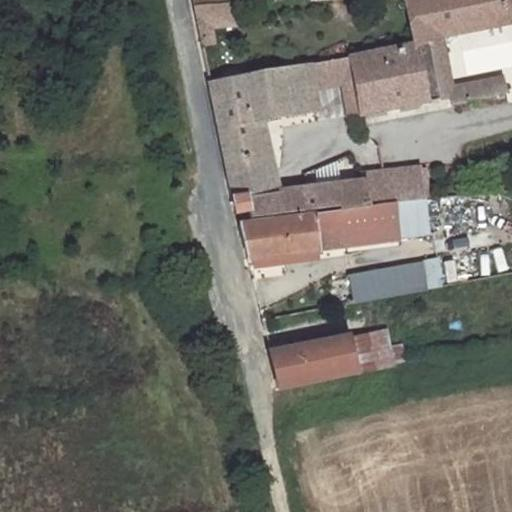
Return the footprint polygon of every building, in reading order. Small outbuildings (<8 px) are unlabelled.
[(505,0),(404,0),(415,43),(427,41),(442,38),(510,24),(505,0)] [(442,38),(427,41),(439,101),(449,99),(450,105),(505,94),(502,77),(452,87),(442,38)] [(415,43),(350,56),(361,114),(427,101),(415,43)] [(350,56),(317,62),(321,89),(340,85),(346,117),(361,114),(350,56)] [(317,62),(309,63),(314,90),(321,89),(317,62)] [(260,156),(253,121),(318,110),(314,90),(309,63),(208,83),(229,177),(274,171),(270,153),(260,156)] [(395,203),(425,200),(421,167),(363,174),(364,180),(367,207),(395,203)] [(274,171),(229,177),(233,197),(278,191),(274,171)] [(367,207),(364,180),(338,183),(341,204),(342,209),(367,207)] [(278,191),(233,197),(236,212),(242,211),(244,217),(341,204),(338,183),(278,191)] [(395,203),(400,241),(430,237),(425,200),(395,203)] [(395,203),(312,214),(318,251),(400,241),(395,203)] [(312,214),(239,224),(247,259),(318,251),(312,214)] [(421,261),(396,266),(402,294),(426,290),(421,261)] [(396,266),(347,274),(352,303),(402,294),(396,266)] [(385,332),(349,339),(356,374),(391,367),(385,332)] [(348,335),(269,350),(278,389),(356,374),(349,339),(348,335)]
